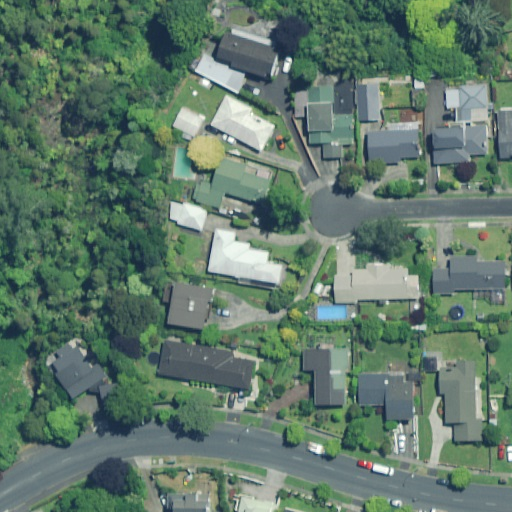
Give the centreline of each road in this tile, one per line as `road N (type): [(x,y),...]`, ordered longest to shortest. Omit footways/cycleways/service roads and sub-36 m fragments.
road 1 (residential): [(0,494),(80,453),(164,436),(255,446),(388,485),(511,506)]
road 2 (residential): [(334,209),(511,206)]
